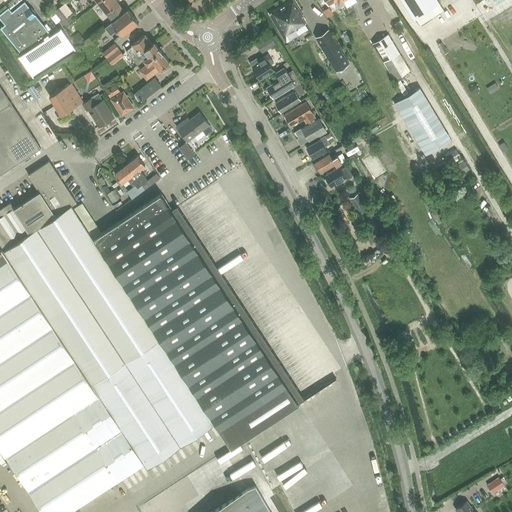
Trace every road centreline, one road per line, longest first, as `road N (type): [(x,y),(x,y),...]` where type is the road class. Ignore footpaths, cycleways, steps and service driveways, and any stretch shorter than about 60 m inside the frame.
road 1 (tertiary): [(410,511),(383,392),(328,273),(213,68)]
road 2 (unknown): [(140,121),(178,173),(222,161),(329,348),(326,398),(260,448)]
road 3 (track): [(373,0),(511,234)]
road 4 (unclassified): [(213,68),(87,159),(53,153)]
road 5 (unknown): [(96,511),(221,443)]
road 6 (track): [(511,409),(401,473)]
